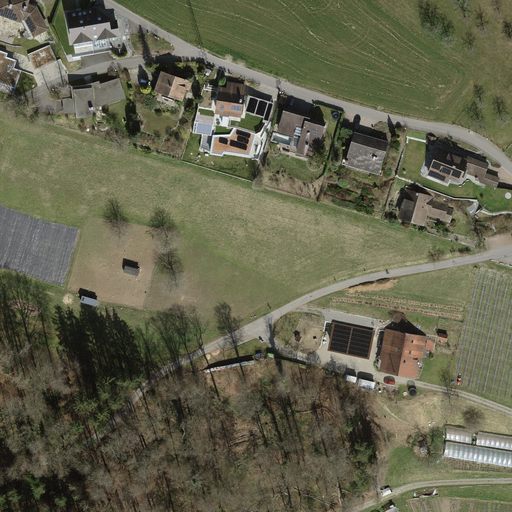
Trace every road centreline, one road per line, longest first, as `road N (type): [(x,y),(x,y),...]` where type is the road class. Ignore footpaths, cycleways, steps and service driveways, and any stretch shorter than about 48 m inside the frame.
road 1 (unclassified): [(0,467),(99,438),(159,374),(297,300),(511,249)]
road 2 (residential): [(511,166),(475,139),(234,69),(109,0)]
road 3 (track): [(511,412),(281,351),(261,319)]
road 4 (track): [(355,511),(402,489),(511,481)]
